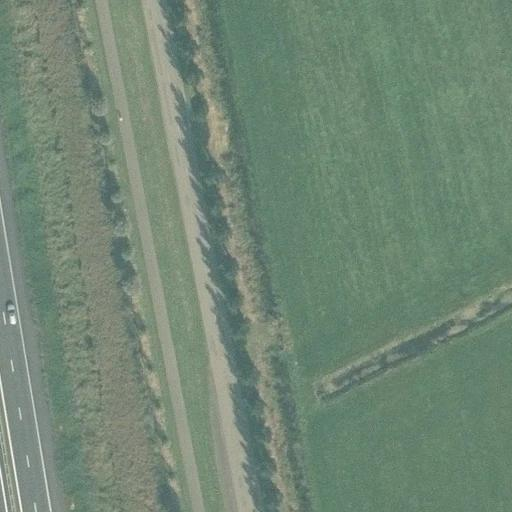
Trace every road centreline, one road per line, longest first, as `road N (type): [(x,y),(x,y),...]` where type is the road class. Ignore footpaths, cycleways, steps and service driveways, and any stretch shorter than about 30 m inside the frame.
road 1 (tertiary): [(254,511),(157,0)]
road 2 (motorway): [(49,511),(0,208)]
